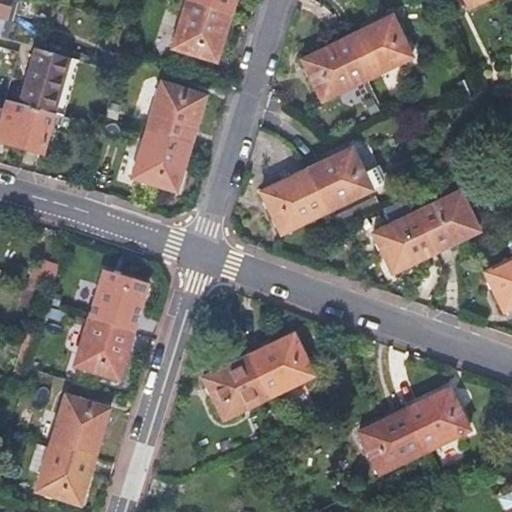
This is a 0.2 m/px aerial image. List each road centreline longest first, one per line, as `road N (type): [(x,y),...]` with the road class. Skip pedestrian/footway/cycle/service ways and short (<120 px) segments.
road 1 (residential): [(203,252),(511,360)]
road 2 (residential): [(203,252),(124,511)]
road 3 (residential): [(203,252),(279,0)]
road 4 (residential): [(0,192),(203,252)]
